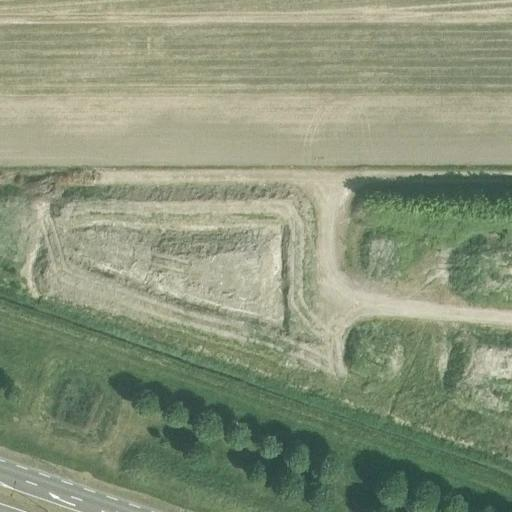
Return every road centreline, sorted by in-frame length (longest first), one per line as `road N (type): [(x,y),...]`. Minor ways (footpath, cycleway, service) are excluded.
road 1 (track): [(511,181),(0,180)]
road 2 (track): [(322,302),(511,320)]
road 3 (track): [(326,181),(314,363)]
road 4 (primary): [(129,511),(0,467)]
